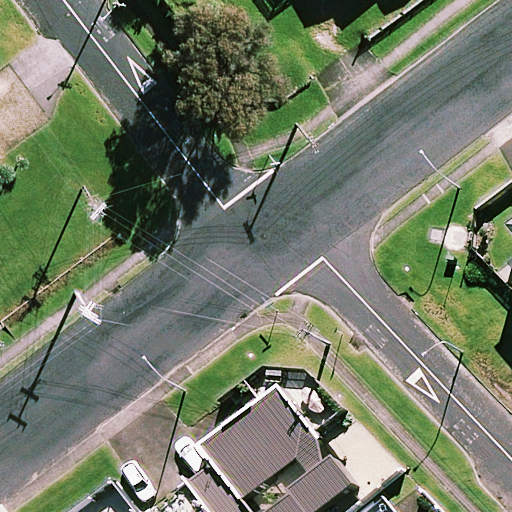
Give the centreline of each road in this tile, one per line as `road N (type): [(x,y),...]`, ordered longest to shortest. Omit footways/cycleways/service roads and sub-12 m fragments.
road 1 (residential): [(0,443),(256,248)]
road 2 (residential): [(293,221),(511,456)]
road 3 (residential): [(69,0),(256,248)]
road 4 (residential): [(293,221),(511,53)]
